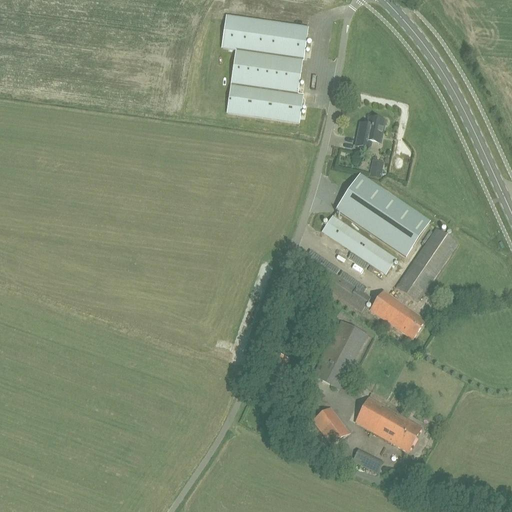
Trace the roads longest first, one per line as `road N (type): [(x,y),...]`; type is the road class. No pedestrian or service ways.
road 1 (residential): [(357,0),(314,184),(244,385),(170,511)]
road 2 (secondary): [(511,214),(447,79),(383,0)]
